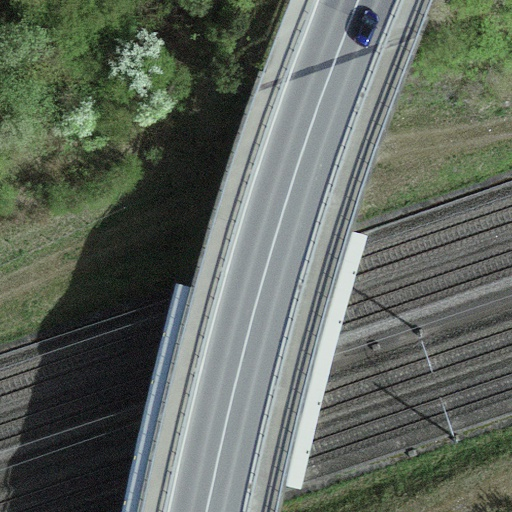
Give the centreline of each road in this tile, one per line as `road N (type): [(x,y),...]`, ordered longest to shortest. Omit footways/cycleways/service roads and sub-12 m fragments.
road 1 (track): [(511,123),(285,176),(0,291)]
road 2 (primary): [(208,511),(268,242),(350,0)]
